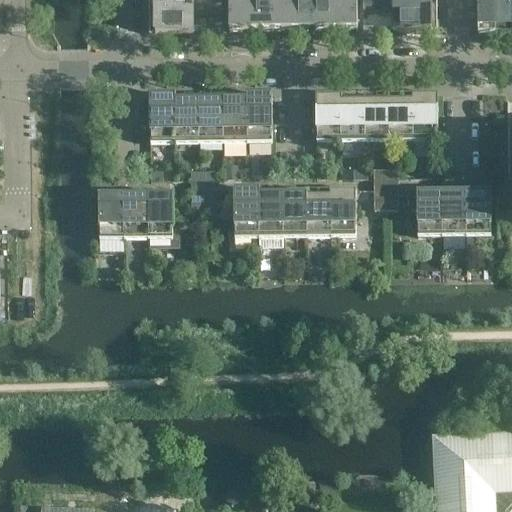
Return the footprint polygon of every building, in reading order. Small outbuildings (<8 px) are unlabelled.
[(193,19),(192,0),(154,0),(155,10),(155,11),(174,10),(174,19),(193,19)] [(247,34),(247,15),(255,15),(254,0),(228,0),(229,34),(247,34)] [(272,34),(271,0),(254,0),(255,15),(247,15),(247,34),(272,34)] [(289,33),(289,14),(297,14),(296,0),(271,0),(272,34),(289,33)] [(314,33),(313,0),(296,0),(297,14),(289,14),(289,33),(314,33)] [(331,33),(331,14),(339,14),(338,0),(313,0),(314,33),(331,33)] [(357,33),(356,0),(338,0),(339,14),(331,14),(331,33),(357,33)] [(431,8),(431,7),(430,0),(392,0),(393,16),(412,16),(411,8),(431,8)] [(495,37),(495,0),(477,0),(477,20),(478,20),(478,38),(487,37),(495,37)] [(511,36),(511,0),(495,0),(495,37),(511,36)] [(437,34),(437,7),(436,7),(431,7),(431,8),(411,8),(412,16),(393,16),(393,35),(437,34)] [(193,37),(193,19),(174,19),(174,10),(155,11),(155,10),(150,10),(150,9),(149,9),(149,37),(193,37)] [(375,38),(375,30),(363,30),(363,38),(375,38)] [(223,39),(223,33),(223,31),(211,31),(211,39),(223,39)] [(438,145),(438,98),(412,98),(412,103),(413,103),(413,146),(438,145)] [(341,146),(341,104),(342,104),(342,99),(316,99),(316,147),(341,146)] [(272,147),(272,100),(246,100),(246,105),(247,105),(247,147),(272,147)] [(175,148),(175,105),(176,105),(176,101),(150,101),(150,148),(175,148)] [(365,146),(365,103),(362,103),(362,104),(357,104),(342,104),(341,104),(341,146),(365,146)] [(389,146),(389,103),(386,103),(386,104),(381,104),(381,103),(365,103),(365,146),(389,146)] [(413,103),(412,103),(410,103),(410,104),(405,104),(405,103),(389,103),(389,146),(413,146),(413,103)] [(199,148),(199,105),(196,105),(196,106),(191,106),(191,105),(176,105),(175,105),(175,148),(199,148)] [(223,148),(223,105),(220,105),(220,106),(215,106),(215,105),(199,105),(199,148),(223,148)] [(247,105),(246,105),(244,105),(239,105),(223,105),(223,148),(247,147),(247,105)] [(366,183),(366,174),(353,174),(354,183),(366,183)] [(386,182),(386,174),(374,174),(374,182),(386,182)] [(398,182),(398,174),(386,174),(386,182),(398,182)] [(439,182),(439,174),(426,174),(426,183),(439,182)] [(273,184),(273,175),(260,175),(260,184),(273,184)] [(329,184),(329,175),(316,175),(317,184),(329,184)] [(163,186),(163,176),(151,177),(151,186),(163,186)] [(203,184),(203,176),(191,176),(191,184),(203,184)] [(215,184),(215,176),(203,176),(203,184),(215,184)] [(386,190),(386,182),(374,182),(374,190),(386,190)] [(398,190),(398,183),(398,182),(386,182),(386,190),(398,190)] [(203,192),(203,184),(191,184),(191,192),(203,192)] [(215,192),(215,185),(215,184),(203,184),(203,192),(215,192)] [(386,198),(386,190),(374,190),(374,198),(386,198)] [(398,198),(398,190),(386,190),(386,198),(398,198)] [(203,200),(203,192),(191,192),(191,200),(203,200)] [(216,200),(215,196),(215,192),(203,192),(203,200),(216,200)] [(356,228),(356,194),(329,194),(330,199),(331,199),(331,242),(342,241),(356,241),(356,228)] [(259,242),(259,200),(260,200),(260,195),(234,195),(234,229),(235,229),(235,242),(248,242),(259,242)] [(491,226),(491,197),(466,198),(466,240),(477,240),(491,240),(490,226),(491,226)] [(386,206),(386,198),(374,198),(374,207),(386,206)] [(398,206),(398,198),(386,198),(386,206),(398,206)] [(442,240),(442,198),(417,198),(417,227),(418,227),(418,240),(431,240),(431,241),(442,240)] [(466,240),(466,198),(442,198),(442,240),(466,240)] [(283,242),(283,200),(280,199),(280,200),(275,200),(260,200),(259,200),(259,242),(283,242)] [(307,242),(307,199),(304,199),(304,200),(299,200),(299,199),(283,200),(283,242),(307,242)] [(331,199),(330,199),(328,199),(328,200),(323,200),(323,199),(307,199),(307,242),(331,242),(331,199)] [(203,208),(203,200),(191,200),(191,208),(203,208)] [(216,208),(216,200),(203,200),(203,208),(216,208)] [(124,244),(124,201),(99,201),(99,230),(100,230),(100,244),(113,243),(113,244),(124,244)] [(148,244),(148,201),(124,201),(124,244),(148,244)] [(173,230),(173,201),(148,201),(148,244),(148,252),(179,252),(179,230),(173,230)] [(8,232),(0,232),(0,324),(9,325),(8,232)] [(511,437),(432,441),(435,511),(509,511),(511,510),(511,437)]
